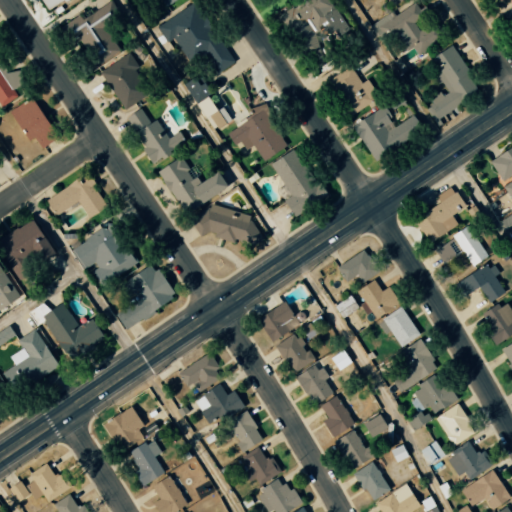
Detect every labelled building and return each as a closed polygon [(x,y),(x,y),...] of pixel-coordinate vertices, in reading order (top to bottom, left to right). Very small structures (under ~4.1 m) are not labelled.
[(41,0),(45,9),(64,0),(41,0)] [(107,0),(67,24),(91,66),(119,49),(112,37),(109,39),(102,27),(91,34),(87,27),(115,10),(108,0),(107,0)] [(323,37),(335,30),(339,35),(348,30),(329,0),(307,0),(302,3),(323,37)] [(189,63),(201,55),(214,75),(232,64),(193,2),(156,26),(166,42),(173,38),(189,63)] [(418,55),(445,37),(433,20),(418,30),(413,22),(428,12),(424,5),(418,9),(414,2),(385,21),(404,50),(411,45),(418,55)] [(319,49),(303,17),(291,23),(307,55),(319,49)] [(477,92),(465,73),(468,71),(450,44),(427,59),(447,90),(432,100),(434,103),(425,108),(434,120),(477,92)] [(151,93),(128,54),(100,70),(122,110),(151,93)] [(367,79),(360,83),(350,66),(327,80),(349,116),(378,98),(367,79)] [(0,105),(1,107),(18,96),(15,90),(25,84),(15,69),(4,76),(0,69),(0,105)] [(193,103),(210,92),(204,81),(198,84),(193,77),(181,84),(193,103)] [(195,103),(211,131),(223,124),(207,96),(195,103)] [(8,111),(25,140),(33,136),(39,147),(55,138),(32,98),(8,111)] [(286,145),(260,104),(251,110),(254,115),(226,133),(234,144),(239,141),(244,150),(252,145),(262,160),(286,145)] [(372,160),(421,133),(411,116),(394,125),(384,106),(352,124),(372,160)] [(149,161),(185,143),(179,132),(168,137),(158,118),(148,123),(141,108),(126,115),(149,161)] [(217,111),(225,123),(230,120),(222,108),(217,111)] [(511,145),(488,161),(502,183),(501,184),(511,201),(511,145)] [(323,197),(294,148),(269,163),(289,195),(283,199),(293,216),(323,197)] [(158,170),(183,213),(225,188),(216,171),(197,183),(181,156),(158,170)] [(77,201),(88,218),(106,206),(88,178),(79,184),(76,180),(45,200),(54,215),(77,201)] [(450,215),(463,207),(451,186),(435,196),(439,202),(413,218),(427,242),(456,224),(450,215)] [(249,215),(208,203),(203,218),(195,215),(190,230),(203,234),(204,232),(231,241),(232,238),(256,246),(261,228),(247,223),(249,215)] [(511,229),(511,211),(498,220),(506,233),(511,229)] [(133,265),(106,225),(70,249),(85,271),(89,268),(101,286),(133,265)] [(442,263),(462,251),(470,266),(486,257),(468,227),(433,247),(442,263)] [(362,282),(378,271),(362,248),(335,268),(346,282),(356,274),(362,282)] [(455,284),(463,296),(478,287),(488,302),(504,292),(493,276),(498,273),(490,261),(455,284)] [(173,297),(151,264),(116,286),(128,306),(114,315),(123,329),(173,297)] [(0,308),(19,297),(15,289),(8,289),(8,280),(0,268),(0,277),(0,308)] [(380,291),(372,279),(356,290),(374,318),(398,304),(387,287),(380,291)] [(332,305),(340,318),(357,309),(349,295),(332,305)] [(511,326),(510,323),(511,321),(511,313),(504,301),(481,315),(488,326),(483,330),(493,345),(511,333),(511,326)] [(288,319),(292,316),(283,302),(255,319),(269,342),(293,327),(288,319)] [(91,318),(77,327),(63,303),(48,311),(43,303),(30,311),(38,324),(44,321),(67,361),(103,340),(91,318)] [(381,319),(399,347),(418,335),(400,306),(381,319)] [(0,331),(0,344),(14,336),(8,326),(0,331)] [(17,339),(22,348),(8,356),(14,366),(2,372),(12,392),(56,367),(35,329),(17,339)] [(295,332),(274,345),(291,373),(312,361),(295,332)] [(437,368),(419,339),(398,352),(407,367),(389,378),(398,392),(437,368)] [(511,340),(499,348),(511,371),(511,340)] [(350,362),(341,349),(329,358),(337,371),(350,362)] [(198,389),(220,379),(209,355),(176,370),(184,387),(194,382),(198,389)] [(296,374),(309,404),(331,394),(324,379),(327,378),(322,367),(315,370),(313,367),(296,374)] [(434,414),(455,400),(438,372),(411,390),(423,408),(428,405),(434,414)] [(233,390),(224,395),(219,385),(192,399),(207,426),(242,406),(233,390)] [(318,405),(326,418),(321,421),(331,437),(353,424),(334,395),(318,405)] [(405,422),(413,431),(430,417),(415,398),(410,402),(418,412),(405,422)] [(434,418),(453,446),(474,432),(456,404),(434,418)] [(142,438),(137,429),(142,426),(131,406),(102,423),(118,451),(142,438)] [(242,451),(262,439),(244,410),(224,423),(242,451)] [(386,428),(379,414),(362,423),(369,437),(386,428)] [(335,440),(348,469),(369,459),(355,430),(335,440)] [(153,457),(160,453),(152,439),(125,454),(143,484),(163,473),(153,457)] [(427,466),(443,455),(434,440),(417,451),(427,466)] [(463,472),(468,480),(488,466),(471,442),(445,459),(457,476),(463,472)] [(388,450),(394,463),(407,457),(401,444),(388,450)] [(265,460),(257,447),(237,459),(254,487),(280,472),(271,457),(265,460)] [(389,490),(371,461),(352,473),(370,502),(389,490)] [(42,495),(46,502),(69,488),(59,472),(53,476),(45,463),(27,474),(31,481),(25,486),(34,500),(42,495)] [(484,499),(489,509),(508,499),(493,471),(459,488),(468,507),(484,499)] [(151,503),(156,511),(173,511),(185,505),(168,475),(151,486),(158,499),(151,503)] [(273,511),(284,511),(299,503),(286,482),(280,485),(276,479),(255,493),(266,511),(267,511),(272,510),(273,511)] [(7,489),(17,502),(28,494),(18,481),(7,489)] [(409,511),(419,507),(405,484),(374,502),(379,511),(409,511)] [(86,511),(83,505),(76,508),(69,495),(53,503),(57,511),(86,511)]
